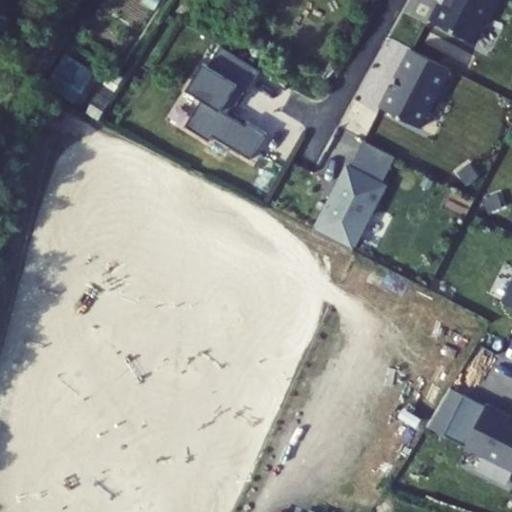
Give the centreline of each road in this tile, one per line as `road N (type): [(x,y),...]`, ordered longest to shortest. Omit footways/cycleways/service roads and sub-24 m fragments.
road 1 (unknown): [(0,215),(30,75),(74,0)]
road 2 (residential): [(395,0),(319,137)]
